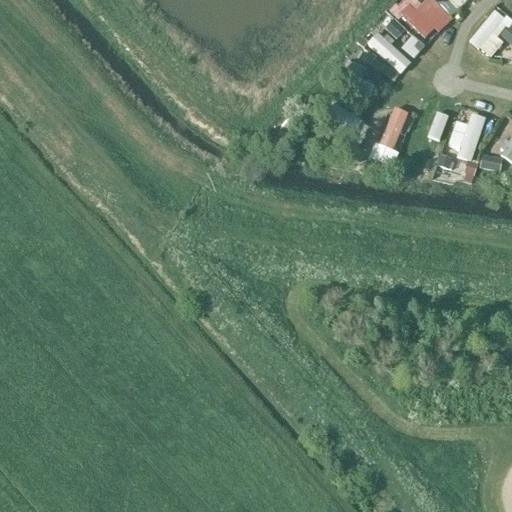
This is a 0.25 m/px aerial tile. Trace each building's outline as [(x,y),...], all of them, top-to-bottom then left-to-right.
[(430,27),(443,15),(429,0),(426,0),(415,11),(430,27)] [(448,14),(457,0),(442,0),(438,7),(448,14)] [(423,40),(432,30),(404,4),(395,14),(423,40)] [(465,38),(482,53),(504,29),(511,35),(511,24),(493,7),(465,38)] [(363,43),(399,76),(410,64),(374,31),(363,43)] [(385,113),(398,123),(405,113),(392,104),(385,113)] [(361,139),(367,122),(334,110),(328,128),(361,139)] [(445,145),(471,152),(482,115),(467,111),(464,122),(452,119),(445,145)] [(511,128),(502,148),(511,153),(511,128)]
